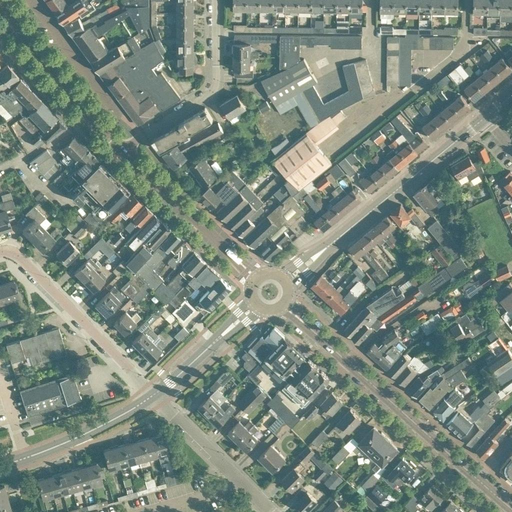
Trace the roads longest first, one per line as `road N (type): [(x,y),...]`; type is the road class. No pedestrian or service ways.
road 1 (unclassified): [(477,479),(310,328)]
road 2 (residential): [(153,395),(24,263),(0,252)]
road 3 (residential): [(218,0),(213,92),(123,149)]
road 4 (tertiary): [(485,117),(333,241)]
road 5 (unclassified): [(123,149),(0,0)]
road 6 (tertiary): [(153,395),(92,430),(0,466)]
road 7 (residential): [(271,511),(153,395)]
road 8 (unclassified): [(230,253),(123,149)]
